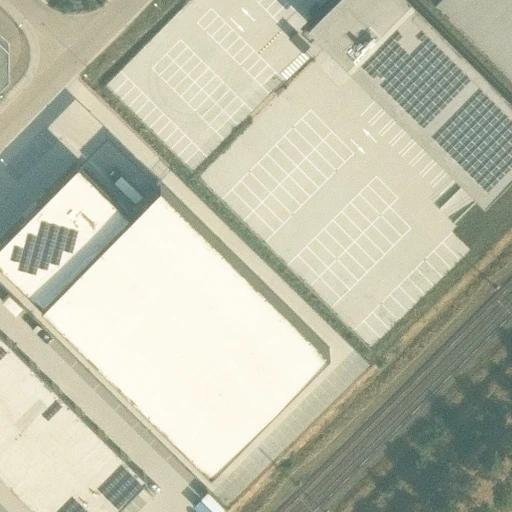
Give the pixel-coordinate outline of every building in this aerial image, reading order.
[(511,92),(419,0),(329,0),(309,20),(485,195),(511,168),(511,92)] [(511,0),(462,0),(511,49),(511,0)] [(161,68),(206,21),(186,3),(142,50),(161,68)] [(79,160),(0,240),(0,259),(209,467),(328,347),(160,182),(131,212),(79,160)] [(117,511),(150,479),(0,330),(0,471),(41,511),(117,511)]
